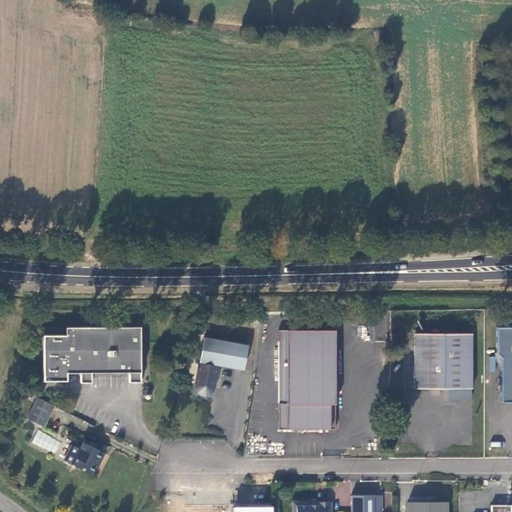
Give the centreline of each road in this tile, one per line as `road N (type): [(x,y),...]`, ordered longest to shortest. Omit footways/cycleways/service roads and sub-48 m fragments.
road 1 (secondary): [(388,272),(106,277),(0,270)]
road 2 (residential): [(160,464),(511,468)]
road 3 (secondary): [(511,261),(388,272)]
road 4 (secondary): [(388,272),(511,272)]
